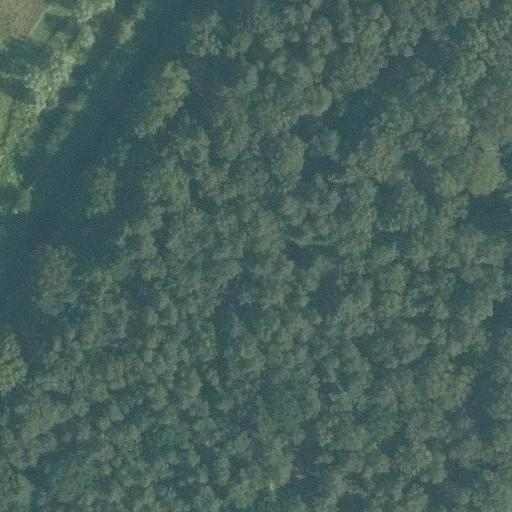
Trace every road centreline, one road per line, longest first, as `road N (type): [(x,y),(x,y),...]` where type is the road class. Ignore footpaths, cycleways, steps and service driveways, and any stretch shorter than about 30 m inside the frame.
road 1 (track): [(305,511),(193,64)]
road 2 (unclassified): [(0,380),(234,0)]
road 3 (track): [(222,18),(287,61),(511,44)]
road 4 (track): [(0,246),(149,0)]
